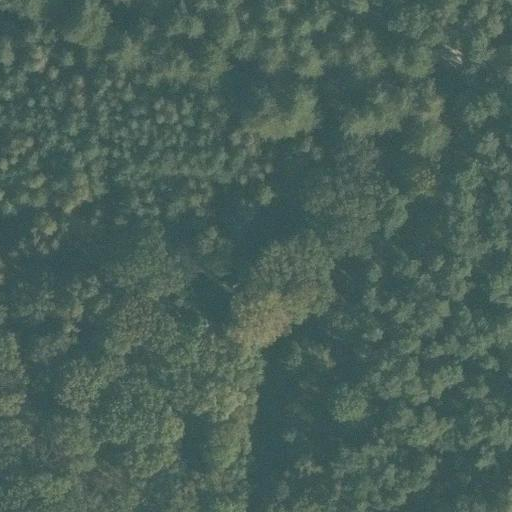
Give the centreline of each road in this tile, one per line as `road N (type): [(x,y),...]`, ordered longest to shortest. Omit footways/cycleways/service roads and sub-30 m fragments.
road 1 (track): [(218,511),(267,227)]
road 2 (track): [(335,0),(461,52)]
